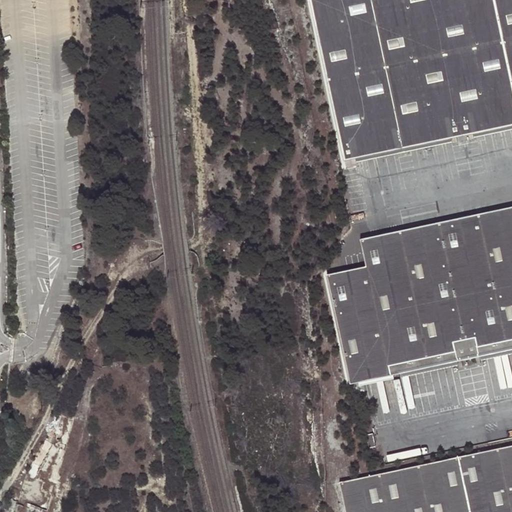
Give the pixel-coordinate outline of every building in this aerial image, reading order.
[(511,0),(308,0),(344,162),(511,126),(511,0)] [(511,350),(511,207),(360,240),(365,267),(327,276),(351,386),(511,350)] [(68,478),(84,422),(59,416),(55,427),(55,443),(66,448),(58,475),(68,478)] [(376,448),(374,434),(367,436),(370,449),(376,448)] [(28,465),(27,467),(25,466),(11,492),(21,495),(17,506),(21,507),(22,505),(41,511),(54,511),(61,486),(45,480),(61,450),(44,440),(31,466),(28,465)] [(511,511),(511,446),(340,483),(346,511),(511,511)] [(166,488),(165,475),(152,476),(153,489),(166,488)]
